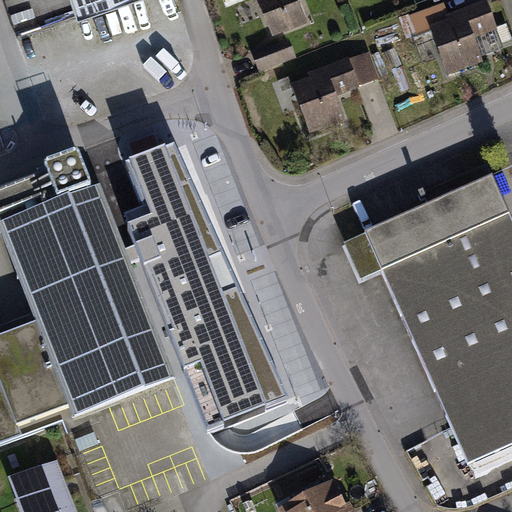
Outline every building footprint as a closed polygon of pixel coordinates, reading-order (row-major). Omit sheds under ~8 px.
[(127,0),(72,0),(78,17),(127,0)] [(261,0),(273,29),(306,16),(299,0),(261,0)] [(443,5),(411,18),(418,36),(431,31),(448,75),(481,62),(472,38),(495,29),(486,5),(449,20),(443,5)] [(260,72),(293,59),(287,42),(254,55),(260,72)] [(307,84),(293,89),(310,133),(343,120),(334,96),(376,80),(366,56),(311,78),(312,81),(307,83),(307,84)] [(130,238),(140,264),(208,434),(289,403),(174,149),(125,168),(143,212),(123,220),(130,238)] [(0,222),(2,229),(51,210),(48,204),(57,201),(58,203),(90,190),(77,157),(0,187),(0,222)] [(511,223),(486,166),(418,196),(421,201),(425,199),(428,207),(365,235),(468,466),(511,446),(511,223)] [(0,446),(171,380),(127,269),(140,264),(130,238),(117,243),(97,192),(51,210),(2,229),(40,324),(0,339),(0,446)] [(52,467),(16,481),(23,498),(16,500),(20,511),(69,511),(64,500),(67,499),(61,483),(58,484),(52,467)] [(347,511),(332,485),(284,511),(347,511)]
